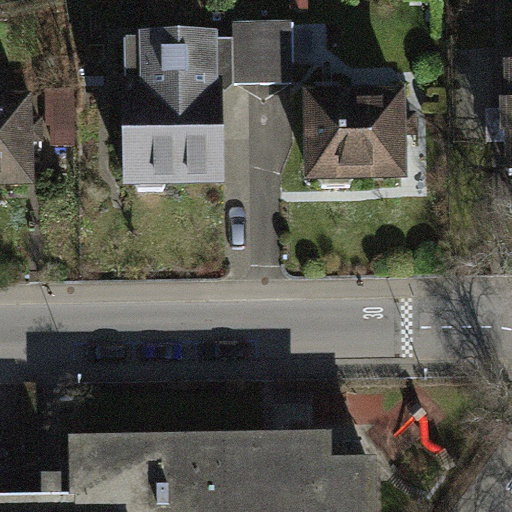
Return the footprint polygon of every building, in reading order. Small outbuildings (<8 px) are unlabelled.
[(297,32),(238,35),(240,91),(300,89),(297,32)] [(218,43),(139,47),(142,106),(121,107),(125,196),(235,191),(230,101),(221,102),(218,43)] [(511,65),(498,67),(504,183),(511,182),(511,65)] [(304,89),(308,190),(417,186),(414,86),(304,89)] [(0,110),(0,199),(40,198),(36,109),(0,110)] [(0,511),(389,511),(389,463),(342,464),(342,439),(76,443),(77,507),(0,506),(0,511)]
